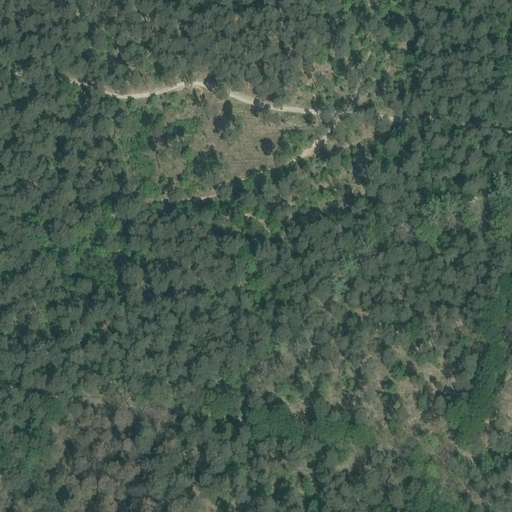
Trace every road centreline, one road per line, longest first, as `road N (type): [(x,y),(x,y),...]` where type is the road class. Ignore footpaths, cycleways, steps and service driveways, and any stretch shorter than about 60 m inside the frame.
road 1 (track): [(0,72),(99,93),(146,97),(204,84),(268,105),(461,120)]
road 2 (track): [(511,449),(192,412)]
road 3 (track): [(511,329),(445,511)]
road 4 (track): [(167,408),(0,387)]
